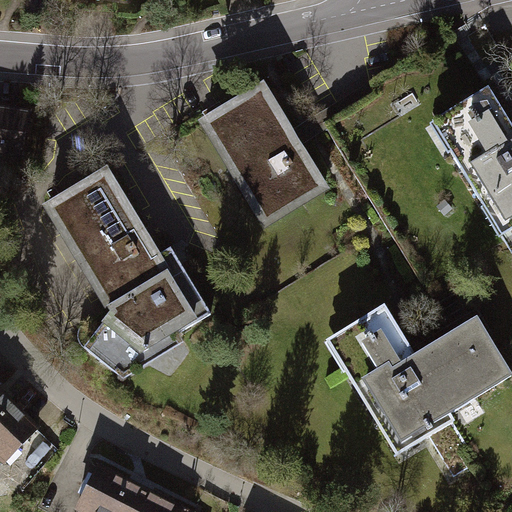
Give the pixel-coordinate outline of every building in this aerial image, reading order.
[(262,90),(204,126),(267,226),(325,191),(262,90)] [(511,140),(487,97),(434,126),(498,237),(511,229),(511,140)] [(32,116),(0,112),(0,155),(28,158),(32,116)] [(111,169),(43,204),(114,317),(86,350),(124,380),(180,342),(175,335),(214,314),(175,250),(163,256),(111,169)] [(384,308),(326,343),(395,457),(511,386),(511,381),(474,320),(413,357),(384,308)] [(0,398),(0,468),(6,474),(41,436),(0,398)] [(170,511),(93,474),(73,511),(170,511)]
